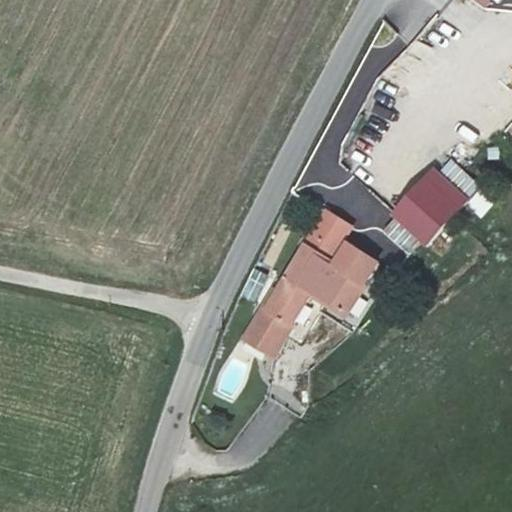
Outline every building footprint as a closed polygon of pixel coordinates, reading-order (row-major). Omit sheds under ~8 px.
[(375,125),(391,83),(375,77),(359,118),(375,125)] [(445,157),(432,173),(429,170),(378,231),(402,252),(415,236),(425,244),(476,183),(445,157)] [(496,188),(485,177),(462,202),(474,212),(496,188)] [(298,251),(323,265),(326,261),(323,260),(330,249),(343,226),(320,213),(298,251)] [(326,261),(323,265),(298,251),(262,311),(259,309),(240,342),(268,359),(307,292),(315,297),(314,300),(341,315),(372,262),(343,245),(337,253),(331,264),(326,261)] [(331,264),(337,253),(330,249),(323,260),(326,261),(331,264)]
